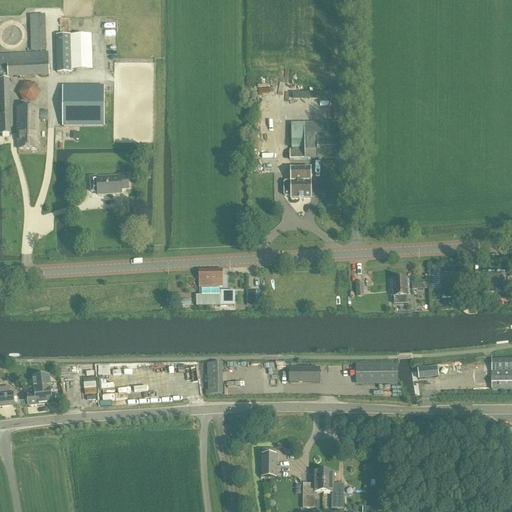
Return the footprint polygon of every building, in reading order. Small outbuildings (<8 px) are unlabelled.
[(70,35),(56,35),(57,73),(72,73),(72,71),(71,35),(70,35)] [(0,55),(0,78),(9,78),(30,77),(49,76),(48,63),(48,53),(31,54),(20,54),(0,55)] [(0,106),(0,113),(1,134),(3,134),(3,135),(8,135),(8,134),(11,134),(10,117),(10,96),(9,88),(9,78),(0,78),(0,106)] [(40,94),(41,91),(40,89),(39,86),(38,84),(36,82),(33,81),(30,80),(28,81),(25,81),(23,83),(21,85),(20,87),(19,90),(19,93),(20,95),(21,98),(23,100),(25,101),(28,102),(30,102),(33,102),(36,100),(38,99),(39,96),(40,94)] [(62,127),(103,126),(103,85),(62,85),(62,127)] [(17,149),(38,149),(38,108),(17,108),(17,149)] [(338,159),(338,124),(291,125),(291,149),(304,149),(304,151),(290,151),(290,160),(310,160),(310,159),(338,159)] [(311,200),(311,169),(290,170),(290,182),(285,182),(284,184),(284,196),(285,197),(290,197),(290,200),(311,200)] [(121,190),(129,189),(127,175),(120,176),(120,178),(97,179),(97,177),(90,177),(91,193),(98,192),(98,196),(122,194),(121,190)] [(211,270),(199,271),(199,288),(210,288),(222,288),(222,275),(222,270),(211,270)] [(438,290),(439,282),(440,271),(432,270),(430,290),(438,290)] [(481,276),(471,277),(471,295),(481,295),(481,293),(483,293),(483,296),(488,296),(488,299),(495,299),(495,302),(504,302),(504,295),(504,274),(495,275),(491,275),(483,275),(483,276),(481,276)] [(408,297),(407,280),(392,281),(393,296),(393,298),(394,307),(401,307),(400,298),(408,297)] [(210,306),(235,306),(234,292),(220,292),(220,296),(209,296),(210,306)] [(196,307),(210,306),(209,296),(196,296),(196,307)] [(511,361),(491,361),(491,379),(492,390),(511,389),(511,361)] [(208,395),(222,395),(221,365),(207,365),(208,395)] [(395,365),(356,365),(356,388),(395,389),(395,365)] [(437,368),(418,370),(419,380),(438,378),(437,368)] [(289,384),(319,383),(319,369),(289,369),(289,384)] [(29,389),(27,392),(27,397),(28,406),(31,406),(33,406),(35,406),(37,405),(43,405),(45,405),(47,404),(49,404),(51,404),(50,389),(50,388),(49,386),(48,377),(46,377),(44,378),(43,376),(38,377),(38,378),(36,379),(33,379),(34,382),(32,382),(32,388),(33,389),(29,389)] [(0,407),(14,406),(13,394),(10,395),(9,389),(0,389),(0,407)] [(275,478),(275,456),(262,456),(262,478),(275,478)] [(323,494),(323,473),(313,473),(313,485),(303,485),(303,509),(315,510),(315,494),(323,494)] [(333,485),(333,473),(323,473),(323,494),(332,494),(331,510),(343,510),(344,485),(333,485)]
